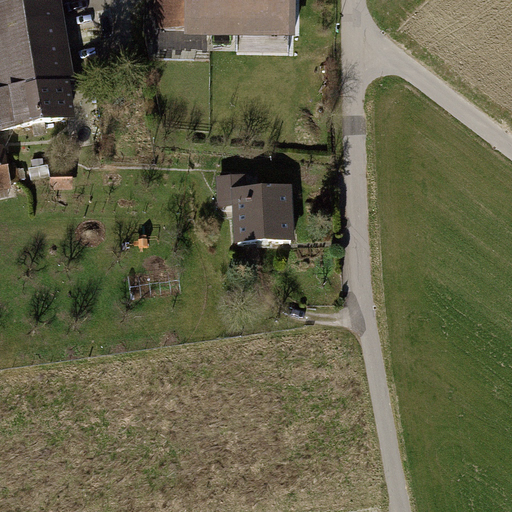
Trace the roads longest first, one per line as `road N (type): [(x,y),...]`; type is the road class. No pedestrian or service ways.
road 1 (unclassified): [(403,511),(362,238),(350,32)]
road 2 (unclassified): [(511,157),(350,32)]
